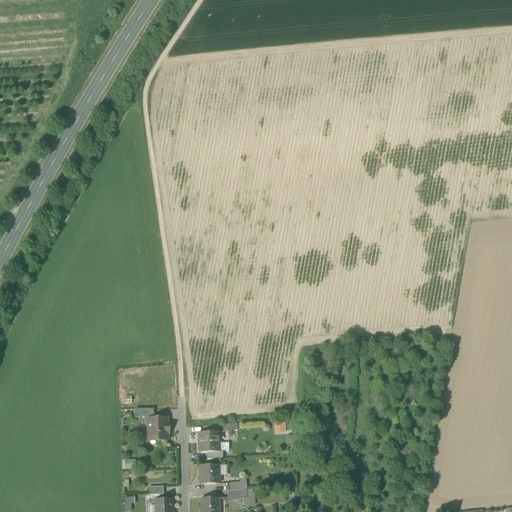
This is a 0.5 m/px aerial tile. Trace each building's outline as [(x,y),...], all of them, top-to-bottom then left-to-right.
[(158,438),(158,441),(167,440),(166,433),(168,431),(168,426),(166,424),(166,419),(150,419),(148,419),(148,438),(158,438)] [(274,423),(274,433),(285,433),(285,422),(274,423)] [(222,425),(223,432),(237,430),(236,424),(222,425)] [(218,452),(218,451),(218,444),(218,435),(209,435),(209,433),(199,433),(199,453),(206,453),(218,452)] [(297,435),(286,436),(286,445),(298,444),(297,435)] [(124,460),(124,470),(135,469),(135,460),(124,460)] [(200,466),(200,485),(218,484),(218,476),(218,465),(200,466)] [(226,465),(218,465),(218,476),(226,476),(226,465)] [(226,484),(227,492),(240,490),(240,483),(226,484)] [(254,489),(246,490),(240,490),(241,498),(242,498),(250,498),(250,506),(255,506),(254,489)] [(241,498),(240,490),(227,492),(227,499),(241,498)] [(124,498),(124,511),(128,511),(131,511),(131,504),(134,504),(133,498),(124,498)] [(201,499),(201,511),(217,511),(217,499),(201,499)] [(155,506),(155,511),(171,511),(171,500),(155,500),(155,506)]
